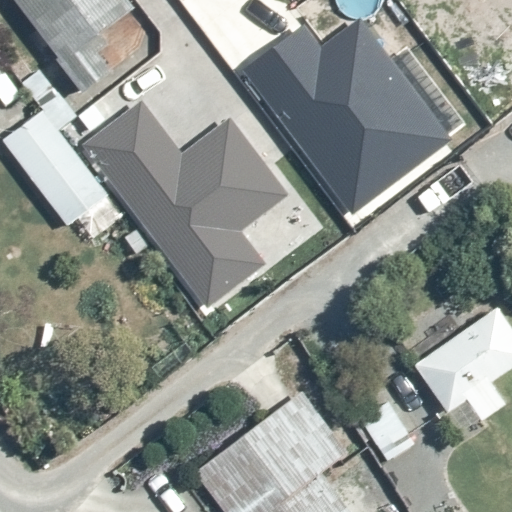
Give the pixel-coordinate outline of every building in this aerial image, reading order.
[(19,0),(88,90),(124,63),(99,31),(132,6),(127,0),(19,0)] [(418,127),(382,76),(309,130),(347,183),(418,127)] [(78,123),(48,83),(27,99),(37,112),(2,138),(67,222),(107,192),(63,135),(78,123)] [(422,362),(457,415),(511,374),(511,308),(506,301),(422,362)] [(351,394),(391,458),(423,438),(417,429),(425,424),(390,369),(351,394)] [(207,471),(235,511),(396,511),(311,395),(207,471)] [(409,469),(442,511),(446,511),(468,494),(434,450),(409,469)]
